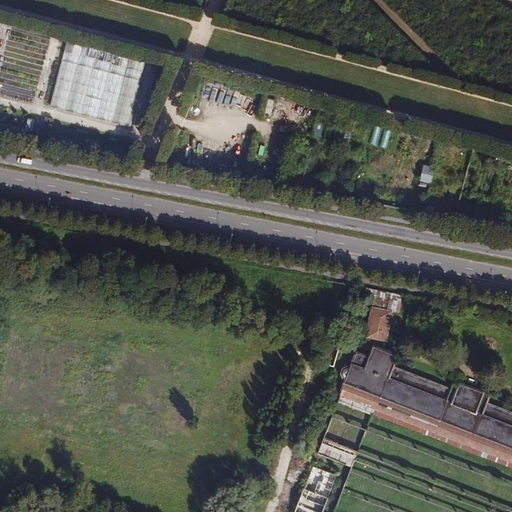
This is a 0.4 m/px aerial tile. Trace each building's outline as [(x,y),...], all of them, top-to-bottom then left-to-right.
[(147,63),(67,42),(50,106),(130,127),(147,63)] [(435,169),(423,166),(420,182),(432,185),(435,169)] [(398,306),(386,303),(386,327),(397,327),(398,306)] [(365,362),(361,374),(511,429),(511,397),(499,393),(502,387),(490,382),(493,376),(473,369),(471,376),(462,373),(460,378),(401,356),(405,346),(381,337),(378,347),(371,345),(370,349),(366,348),(362,361),(365,362)] [(352,466),(357,454),(325,441),(320,453),(352,466)] [(296,511),(318,511),(322,503),(302,497),(296,511)]
